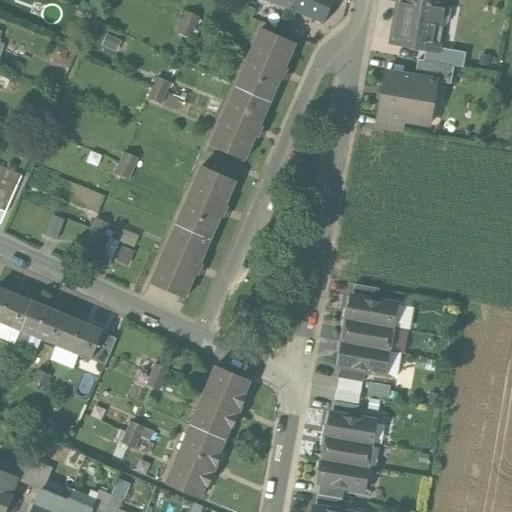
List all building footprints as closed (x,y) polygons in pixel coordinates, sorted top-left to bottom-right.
[(296,0),(265,0),(293,11),(296,0)] [(337,0),(296,0),(293,11),(327,25),(337,0)] [(416,0),(416,1),(412,0),(398,0),(396,14),(395,14),(393,26),(394,27),(391,43),(404,46),(422,49),(426,49),(437,52),(438,48),(442,26),(443,26),(443,25),(445,25),(448,23),(450,10),(448,8),(446,8),(447,6),(429,3),(429,2),(416,0)] [(187,11),(176,35),(189,41),(199,17),(187,11)] [(237,89),(270,104),(280,79),(283,81),(287,71),(284,70),(295,46),(262,31),(237,89)] [(466,53),(438,48),(437,52),(426,49),(423,61),(454,67),(463,68),(466,53)] [(423,61),(418,60),(415,77),(437,81),(437,82),(451,85),(454,67),(423,61)] [(415,77),(386,72),(384,88),(382,87),(379,100),(381,101),(379,117),(404,121),(429,125),(430,123),(427,123),(434,83),(437,83),(437,82),(437,81),(415,77)] [(169,85),(157,79),(148,99),(160,105),(169,85)] [(270,104),(237,89),(211,147),(244,161),(255,138),(257,139),(263,126),(260,125),(270,104)] [(404,121),(380,117),(378,128),(402,133),(404,121)] [(124,156),(115,176),(127,182),(135,161),(124,156)] [(0,164),(0,208),(7,211),(23,174),(0,164)] [(177,227),(209,241),(219,218),(222,219),(228,206),(225,205),(234,183),(202,169),(177,227)] [(107,227),(95,222),(86,243),(98,248),(107,227)] [(209,241),(177,227),(152,284),(184,298),(194,275),(197,276),(201,267),(198,266),(209,241)] [(108,241),(99,261),(109,265),(117,245),(108,241)] [(378,289),(354,285),(352,297),(376,301),(378,289)] [(32,303),(0,290),(0,323),(20,332),(32,303)] [(352,297),(350,297),(348,308),(346,307),(343,319),(393,328),(397,305),(376,301),(352,297)] [(67,318),(32,303),(20,332),(55,346),(67,318)] [(243,304),(236,321),(252,328),(259,310),(243,304)] [(103,332),(67,318),(55,346),(90,361),(102,334),(103,332)] [(393,328),(343,319),(341,331),(344,332),(342,343),(389,351),(393,328)] [(102,334),(90,361),(105,367),(117,340),(102,334)] [(342,343),(339,342),(337,354),(340,355),(338,366),(340,367),(364,371),(385,375),(389,351),(342,343)] [(156,367),(147,388),(158,393),(167,372),(156,367)] [(364,371),(340,367),(338,378),(362,383),(364,371)] [(191,429),(223,442),(233,419),(235,420),(240,410),(237,408),(247,385),(215,371),(191,429)] [(36,373),(31,384),(37,387),(42,376),(36,373)] [(49,378),(42,376),(37,387),(44,389),(49,378)] [(362,383),(338,378),(336,390),(359,394),(362,383)] [(359,394),(336,390),(334,402),(357,406),(359,394)] [(334,402),(332,414),(356,418),(358,406),(357,406),(334,402)] [(332,414),(330,413),(328,425),(325,424),(323,436),(373,445),(377,422),(356,418),(332,414)] [(142,430),(131,425),(122,446),(134,451),(142,430)] [(223,442),(191,429),(167,487),(199,500),(209,476),(211,478),(216,467),(213,466),(223,442)] [(373,445),(323,436),(321,448),(324,449),(322,460),(369,468),(373,445)] [(322,460),(319,459),(317,471),(319,472),(317,483),(343,488),(365,492),(369,468),(322,460)] [(39,468),(26,463),(18,483),(30,488),(39,468)] [(50,473),(39,468),(30,488),(42,493),(50,473)] [(343,488),(319,484),(317,495),(341,500),(343,488)] [(71,492),(65,489),(60,501),(66,504),(67,500),(71,492)] [(5,511),(12,497),(0,491),(0,511),(5,511)] [(98,492),(91,511),(93,511),(105,511),(109,503),(111,498),(98,492)] [(341,500),(317,495),(315,507),(339,511),(341,500)] [(93,511),(91,511),(67,500),(61,511),(93,511)] [(109,503),(105,511),(117,511),(120,507),(109,503)]
